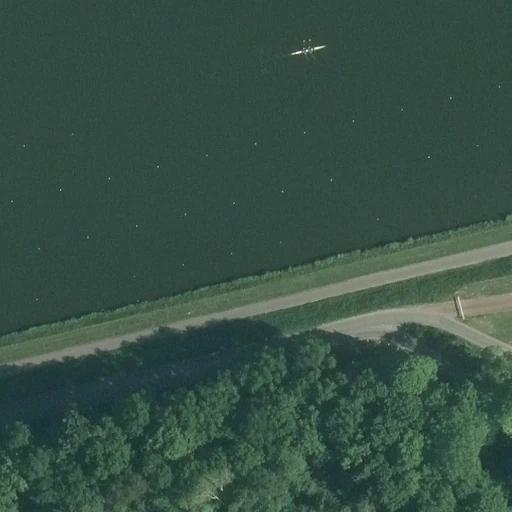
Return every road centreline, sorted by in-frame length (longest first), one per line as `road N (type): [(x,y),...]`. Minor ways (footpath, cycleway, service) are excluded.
road 1 (tertiary): [(0,413),(353,326)]
road 2 (tertiary): [(353,326),(392,332),(468,376),(511,390)]
road 3 (tertiary): [(511,356),(424,321),(353,326)]
